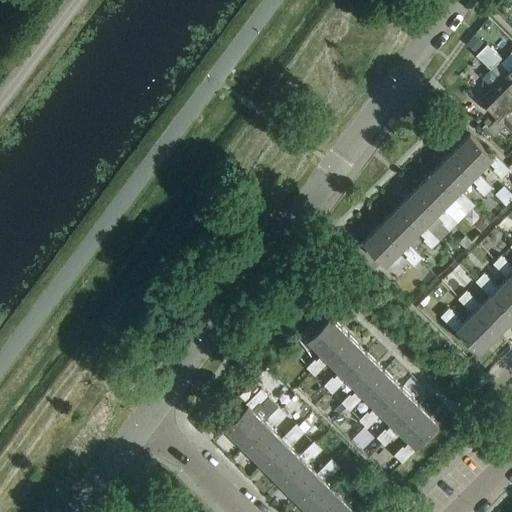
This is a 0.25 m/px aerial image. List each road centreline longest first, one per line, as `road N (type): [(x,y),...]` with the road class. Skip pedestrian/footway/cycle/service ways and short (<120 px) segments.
road 1 (unclassified): [(147,418),(457,0)]
road 2 (residential): [(147,418),(242,511)]
road 3 (track): [(75,0),(0,99)]
